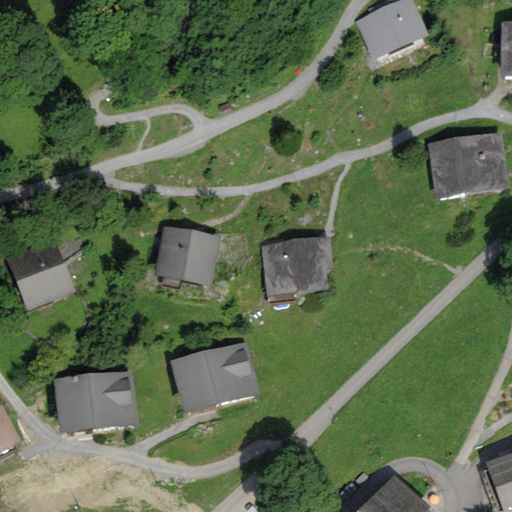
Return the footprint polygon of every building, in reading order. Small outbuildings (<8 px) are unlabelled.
[(361,27),(375,57),(419,36),(405,6),(389,14),(385,7),(376,12),(379,18),(361,27)] [(511,21),(500,21),(500,70),(511,69),(511,21)] [(495,168),(496,175),(498,174),(492,131),(441,139),(442,149),(428,151),(435,191),(458,187),(457,181),(480,177),(479,170),(495,168)] [(428,151),(442,149),(441,139),(427,141),(428,151)] [(458,187),(499,181),(498,174),(496,175),(495,168),(479,170),(480,177),(457,181),(458,187)] [(170,228),(160,275),(202,283),(209,246),(184,241),(187,231),(170,228)] [(310,236),(277,238),(276,233),(258,234),(259,246),(262,245),(265,275),(265,284),(287,282),(313,280),(311,261),(320,260),(319,247),(310,247),(310,236)] [(310,247),(319,247),(319,235),(310,236),(310,247)] [(12,265),(31,311),(67,296),(51,258),(63,253),(60,246),(12,265)] [(261,297),(288,295),(287,282),(265,284),(265,275),(259,276),(261,297)] [(238,344),(172,361),(182,401),(209,394),(210,397),(249,387),(238,344)] [(69,379),(56,381),(60,422),(87,419),(87,423),(128,419),(123,374),(73,380),(73,377),(69,377),(69,379)] [(0,440),(8,436),(9,437),(11,436),(0,416),(0,440)] [(511,452),(488,461),(489,465),(480,468),(494,507),(511,500),(511,452)] [(429,511),(420,503),(394,479),(362,511),(429,511)]
